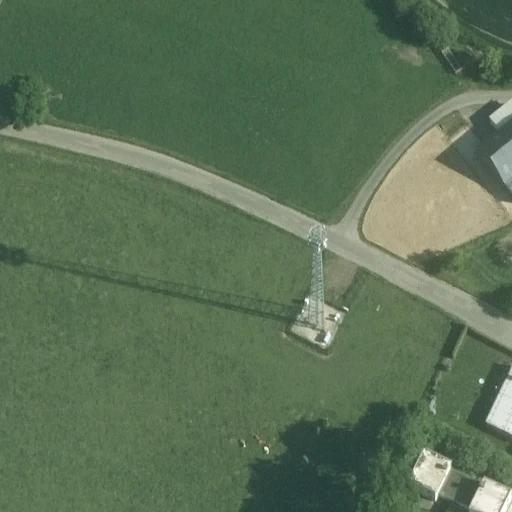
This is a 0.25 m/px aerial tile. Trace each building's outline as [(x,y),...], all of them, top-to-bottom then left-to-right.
[(511,126),(475,157),(511,203),(511,126)] [(511,373),(506,385),(511,388),(502,409),(496,406),(485,430),(511,442),(511,373)] [(450,473),(423,460),(408,492),(434,505),(437,499),(449,474),(450,473)] [(472,511),(483,491),(449,474),(437,499),(463,511),(472,511)] [(505,511),(510,502),(484,489),(483,491),(472,511),(505,511)]
